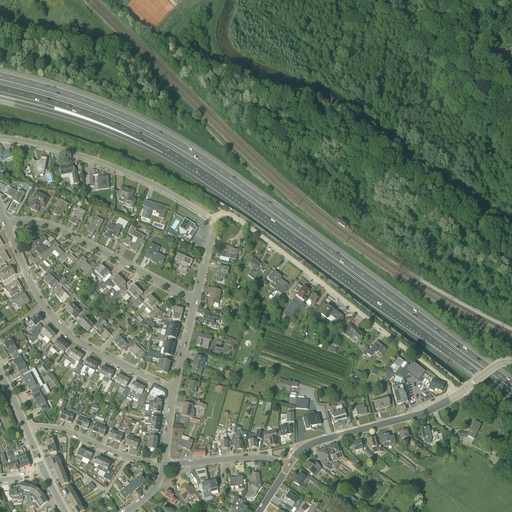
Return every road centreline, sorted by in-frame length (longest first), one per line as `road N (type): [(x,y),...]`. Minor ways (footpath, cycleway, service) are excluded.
road 1 (motorway): [(511,384),(196,154),(120,114),(0,75)]
road 2 (motorway): [(165,149),(511,399)]
road 3 (residential): [(213,219),(235,218),(456,394)]
road 4 (residential): [(173,388),(67,332),(33,289),(6,225)]
road 5 (residential): [(0,137),(100,161),(213,219)]
road 6 (residential): [(195,298),(65,231),(29,221),(6,225)]
road 7 (residential): [(288,465),(307,445),(456,394)]
road 8 (motorway): [(0,88),(79,110),(165,149)]
road 9 (motorway): [(0,97),(165,149)]
road 10 (residential): [(26,427),(55,427),(128,458),(165,464)]
road 11 (residential): [(288,465),(265,456),(165,464)]
